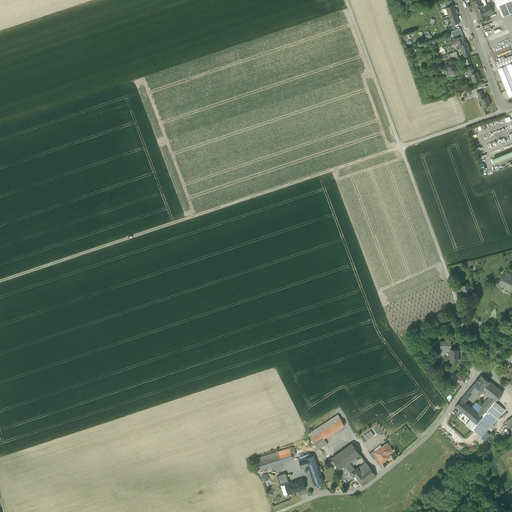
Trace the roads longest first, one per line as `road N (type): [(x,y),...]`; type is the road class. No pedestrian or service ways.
road 1 (track): [(0,281),(400,147)]
road 2 (unclassified): [(471,375),(424,438),(363,488),(316,495),(278,511)]
road 3 (unclassified): [(400,147),(459,310),(471,375)]
road 4 (unclassified): [(400,147),(345,0)]
